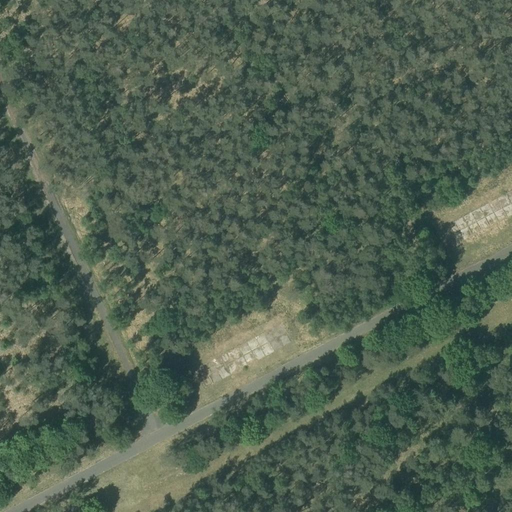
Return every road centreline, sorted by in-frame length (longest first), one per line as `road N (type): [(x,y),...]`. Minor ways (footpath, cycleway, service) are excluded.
road 1 (track): [(20,511),(511,249)]
road 2 (track): [(158,437),(0,85)]
